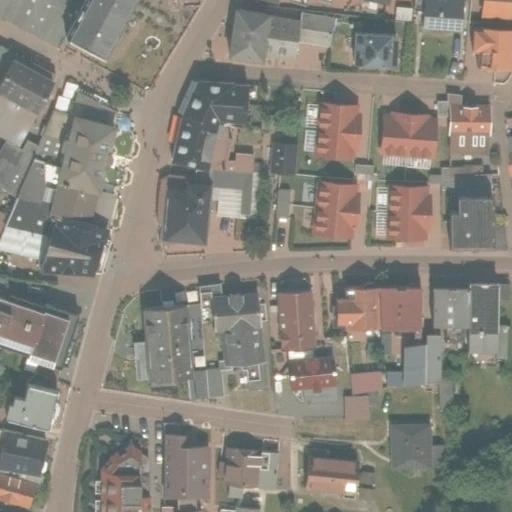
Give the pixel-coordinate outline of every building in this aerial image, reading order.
[(0,0),(0,4),(70,40),(116,62),(144,0),(0,0)] [(336,0),(262,0),(262,1),(303,10),(305,1),(335,8),(337,0),(336,0)] [(347,0),(347,3),(345,13),(376,20),(379,0),(347,0)] [(429,0),(428,30),(470,32),(471,0),(429,0)] [(511,0),(482,0),(481,14),(511,16),(511,0)] [(295,24),(234,14),(226,61),(289,71),(293,43),(326,49),(331,19),(296,13),(295,24)] [(511,27),(477,27),(476,68),(511,69),(511,27)] [(395,63),(395,30),(361,30),(360,63),(395,63)] [(0,84),(11,61),(15,54),(0,46),(0,84)] [(0,134),(30,150),(61,83),(11,61),(0,84),(0,134)] [(240,132),(246,87),(199,82),(183,113),(168,167),(221,174),(226,129),(240,132)] [(119,121),(116,120),(119,110),(78,90),(73,110),(56,180),(102,191),(119,121)] [(368,104),(321,101),(319,128),(366,131),(368,104)] [(493,108),(450,108),(449,151),(492,152),(493,108)] [(413,114),(389,112),(386,159),(411,160),(413,114)] [(413,114),(411,160),(436,162),(439,115),(413,114)] [(366,131),(319,128),(317,155),(364,159),(366,131)] [(298,171),(299,142),(274,141),(273,171),(298,171)] [(30,155),(6,143),(0,155),(0,188),(11,194),(30,155)] [(364,181),(321,177),(318,203),(362,207),(364,181)] [(215,183),(166,179),(166,183),(161,238),(211,242),(215,183)] [(437,184),(387,183),(386,208),(437,209),(437,184)] [(46,185),(39,219),(75,226),(82,193),(46,185)] [(290,217),(292,189),(280,188),(277,216),(290,217)] [(79,227),(100,231),(108,195),(87,191),(79,227)] [(502,193),(448,193),(447,241),(502,241),(502,193)] [(316,230),(360,234),(362,207),(318,203),(316,230)] [(386,234),(437,235),(437,209),(386,208),(386,234)] [(49,264),(102,274),(112,234),(100,231),(79,227),(75,226),(39,219),(14,216),(3,249),(49,258),(49,264)] [(505,345),(507,277),(469,276),(469,283),(468,322),(467,344),(505,345)] [(469,283),(434,282),(433,321),(468,322),(469,283)] [(429,326),(428,283),(342,285),(343,328),(429,326)] [(0,339),(70,362),(85,316),(0,289),(0,339)] [(316,291),(279,294),(283,348),(320,345),(316,291)] [(271,363),(265,292),(217,296),(223,367),(271,363)] [(202,374),(197,303),(146,307),(151,378),(202,374)] [(429,345),(404,344),(403,382),(445,383),(446,334),(430,334),(429,345)] [(341,358),(290,362),(292,389),(311,387),(312,404),(329,403),(328,389),(343,388),(341,358)] [(60,426),(70,390),(22,377),(12,413),(60,426)] [(389,377),(365,380),(366,391),(391,388),(389,377)] [(454,383),(441,383),(441,411),(454,411),(454,383)] [(370,396),(346,397),(347,422),(371,422),(370,396)] [(0,462),(47,471),(53,437),(0,427),(0,462)] [(432,428),(395,427),(395,469),(432,469),(432,449),(432,428)] [(168,433),(167,492),(210,493),(211,447),(191,447),(192,434),(168,433)] [(272,452),(228,448),(225,480),(269,485),(272,452)] [(449,449),(432,449),(432,469),(449,469),(449,449)] [(311,455),(309,488),(361,492),(363,458),(311,455)] [(99,511),(156,511),(157,494),(136,494),(135,456),(100,456),(99,511)] [(39,482),(0,473),(0,497),(34,505),(39,482)]
